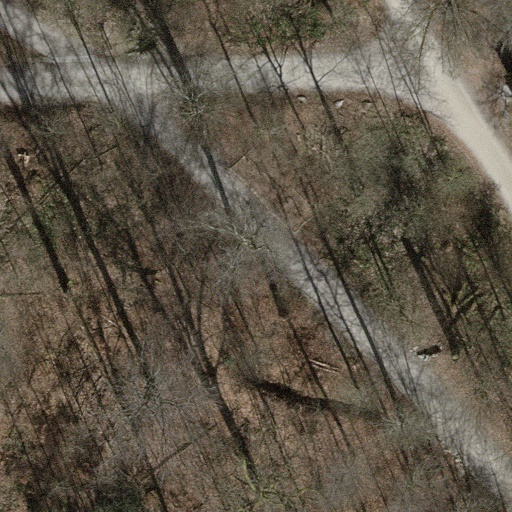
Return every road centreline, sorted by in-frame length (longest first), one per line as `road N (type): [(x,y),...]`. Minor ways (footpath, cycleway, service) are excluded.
road 1 (track): [(0,19),(90,73),(217,173),(511,484)]
road 2 (track): [(0,78),(448,71)]
road 3 (track): [(511,179),(448,71)]
